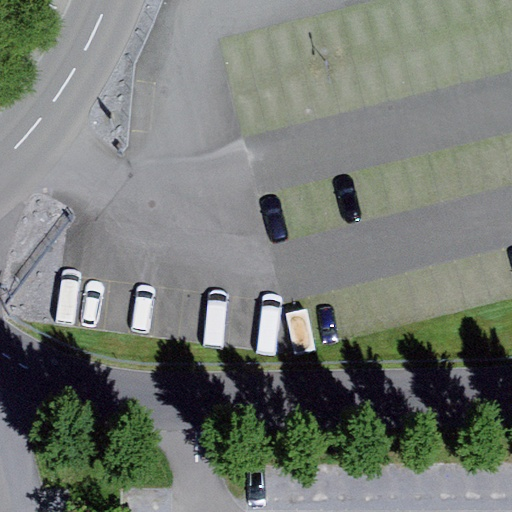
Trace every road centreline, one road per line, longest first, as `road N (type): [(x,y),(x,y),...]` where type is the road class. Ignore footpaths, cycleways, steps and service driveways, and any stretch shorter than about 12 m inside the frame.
road 1 (residential): [(0,351),(82,388),(197,399),(511,395)]
road 2 (residential): [(0,161),(50,105),(106,0)]
